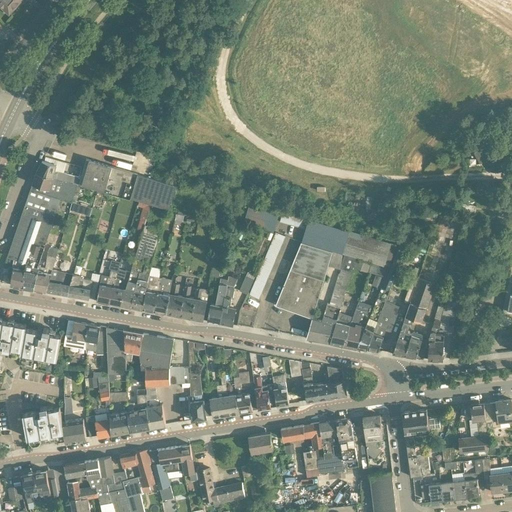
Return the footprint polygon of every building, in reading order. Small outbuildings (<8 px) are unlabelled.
[(0,0),(0,6),(8,14),(17,3),(18,4),(21,0),(0,0)] [(485,137),(471,145),(475,152),(477,151),(484,162),(494,157),(488,145),(489,144),(485,137)] [(66,160),(68,154),(55,150),(53,157),(66,160)] [(141,201),(165,208),(170,209),(177,185),(86,159),(82,175),(80,174),(79,177),(79,178),(81,178),(79,185),(139,201),(141,201)] [(79,178),(79,177),(71,174),(55,170),(57,165),(42,161),(36,172),(55,178),(77,184),(79,185),(81,178),(79,178)] [(55,178),(36,172),(31,189),(61,199),(72,203),(77,184),(55,178)] [(61,199),(31,189),(9,252),(7,257),(15,259),(27,263),(38,266),(61,199)] [(165,208),(141,201),(139,201),(138,206),(143,208),(141,217),(147,219),(152,204),(165,208)] [(86,215),(89,207),(73,203),(71,210),(86,215)] [(475,215),(477,206),(462,204),(461,213),(475,215)] [(258,207),(255,226),(278,229),(280,210),(258,207)] [(440,210),(432,207),(430,216),(437,218),(440,210)] [(175,220),(183,221),(185,213),(177,211),(176,217),(175,220)] [(283,212),(280,222),(285,223),(288,213),(283,212)] [(288,213),(285,223),(290,225),(293,215),(288,213)] [(293,215),(290,225),(295,226),(298,216),(293,215)] [(298,216),(295,226),(301,228),(304,218),(298,216)] [(304,218),(301,228),(306,229),(309,219),(304,218)] [(147,290),(150,276),(161,229),(145,224),(131,270),(131,272),(126,289),(124,289),(121,305),(143,309),(147,290)] [(214,236),(225,231),(222,226),(211,232),(214,236)] [(274,237),(283,241),(286,236),(276,232),(274,237)] [(272,242),(281,246),(283,241),(274,237),(272,242)] [(269,247),(279,251),(281,246),(272,242),(269,247)] [(332,252),(302,243),(276,305),(312,318),(328,265),(332,252)] [(397,270),(400,261),(405,248),(398,245),(382,287),(390,290),(397,270)] [(51,276),(52,270),(53,270),(59,249),(51,247),(49,249),(45,267),(40,266),(34,289),(48,292),(51,276)] [(267,252),(277,256),(279,251),(269,247),(267,252)] [(265,256),(275,261),(277,256),(267,252),(265,256)] [(355,259),(332,252),(328,265),(340,269),(330,304),(327,303),(322,321),(312,318),(307,338),(331,342),(339,313),(341,307),(352,268),(355,259)] [(424,266),(443,273),(448,259),(429,253),(424,266)] [(263,261),(273,265),(275,261),(265,256),(263,261)] [(22,287),(27,263),(15,259),(14,265),(9,265),(7,275),(12,277),(11,285),(22,287)] [(372,263),(355,259),(352,268),(368,273),(372,263)] [(261,266),(271,270),(273,265),(263,261),(261,266)] [(27,263),(22,287),(34,289),(40,266),(38,266),(27,263)] [(385,277),(389,268),(372,263),(369,272),(385,277)] [(76,264),(74,274),(70,295),(96,300),(99,280),(100,275),(92,273),(91,281),(81,280),(81,278),(81,277),(83,265),(76,264)] [(259,271),(269,275),(271,270),(261,266),(259,271)] [(218,278),(220,269),(214,267),(212,276),(218,278)] [(114,288),(118,271),(111,269),(110,277),(102,276),(97,301),(111,303),(114,288)] [(52,270),(51,276),(48,292),(70,295),(74,274),(52,270)] [(126,289),(131,272),(118,270),(118,271),(114,288),(111,303),(121,305),(124,289),(126,289)] [(257,276),(267,280),(269,275),(259,271),(257,276)] [(397,273),(395,279),(401,282),(404,276),(397,273)] [(381,289),(384,278),(375,275),(372,286),(381,289)] [(150,276),(147,290),(143,309),(154,311),(161,277),(150,276)] [(248,294),(254,279),(247,276),(240,291),(248,294)] [(255,281),(265,285),(267,280),(257,276),(255,281)] [(166,313),(169,294),(172,279),(161,277),(154,311),(166,313)] [(232,286),(235,286),(237,279),(229,277),(228,280),(226,280),(225,284),(220,284),(216,304),(211,303),(208,320),(221,323),(226,291),(231,292),(232,286)] [(392,353),(404,355),(408,341),(411,334),(408,333),(412,322),(421,323),(436,284),(418,278),(404,323),(392,353)] [(253,285),(263,290),(265,285),(255,281),(253,285)] [(180,315),(183,298),(178,297),(180,285),(173,283),(171,295),(169,294),(166,313),(175,314),(176,315),(178,315),(180,315)] [(191,317),(194,300),(189,299),(192,286),(185,285),(183,298),(180,315),(186,316),(187,317),(190,317),(191,317)] [(251,290),(261,294),(263,290),(253,285),(251,290)] [(235,286),(232,286),(231,292),(226,291),(221,323),(233,325),(237,308),(230,306),(232,299),(233,299),(235,289),(234,289),(235,286)] [(194,300),(191,317),(197,318),(199,319),(202,320),(202,319),(204,319),(207,302),(209,290),(196,288),(194,300)] [(249,295),(259,299),(261,294),(251,290),(249,295)] [(359,302),(353,318),(344,346),(357,348),(357,347),(366,327),(363,326),(366,319),(365,318),(370,305),(359,302)] [(441,320),(444,308),(438,306),(435,319),(441,320)] [(376,326),(367,349),(378,351),(384,337),(383,337),(385,332),(382,331),(385,322),(383,321),(386,314),(381,312),(376,326)] [(331,343),(344,346),(353,318),(339,313),(331,342),(331,343)] [(439,329),(441,322),(435,319),(432,327),(434,328),(437,329),(439,329)] [(0,320),(0,344),(2,345),(1,346),(5,346),(4,349),(9,350),(10,347),(21,349),(20,352),(23,343),(26,328),(27,325),(14,323),(13,326),(8,325),(9,322),(0,320)] [(86,340),(89,324),(69,320),(66,334),(65,345),(86,348),(86,340)] [(367,349),(376,326),(368,322),(366,327),(357,347),(367,349)] [(89,324),(86,340),(86,348),(87,349),(96,351),(96,353),(103,353),(108,353),(107,327),(100,326),(94,325),(94,324),(91,323),(90,324),(89,324)] [(108,358),(109,373),(121,373),(127,372),(126,359),(125,330),(107,327),(108,353),(108,358)] [(38,330),(26,328),(23,343),(20,352),(57,358),(62,334),(50,332),(51,329),(44,328),(43,334),(37,333),(38,330)] [(432,333),(429,343),(428,360),(443,360),(444,335),(436,335),(436,333),(437,329),(434,328),(432,333)] [(125,330),(126,359),(132,360),(133,350),(140,351),(143,333),(125,330)] [(143,333),(140,351),(141,351),(142,368),(146,368),(146,369),(169,368),(174,339),(143,333)] [(416,358),(422,341),(423,338),(411,334),(408,341),(404,355),(416,358)] [(191,387),(191,396),(192,420),(207,418),(206,414),(213,413),(211,401),(205,402),(200,375),(198,375),(194,342),(189,341),(190,367),(190,383),(191,387)] [(219,356),(219,353),(218,347),(207,345),(208,357),(219,356)] [(218,347),(219,353),(224,353),(225,361),(231,360),(230,349),(224,349),(224,348),(218,347)] [(303,373),(302,369),(301,362),(289,359),(291,374),(302,373),(303,373)] [(322,383),(313,385),(314,391),(319,391),(320,399),(321,399),(323,399),(325,399),(326,398),(344,395),(346,392),(343,369),(327,366),(330,383),(323,384),(322,383)] [(147,389),(147,399),(158,398),(155,385),(190,383),(190,367),(169,368),(146,369),(147,389)] [(314,391),(313,385),(310,368),(302,369),(303,373),(302,373),(307,401),(320,399),(319,391),(314,391)] [(259,409),(256,387),(249,388),(250,393),(243,394),(241,384),(250,383),(249,372),(239,373),(239,377),(235,378),(236,394),(239,412),(259,409)] [(273,377),(274,385),(278,406),(279,406),(280,406),(283,406),(284,405),(290,404),(285,375),(273,377)] [(239,412),(236,394),(228,395),(226,385),(225,376),(221,377),(222,384),(226,414),(239,412)] [(278,406),(274,385),(263,386),(261,376),(254,377),(256,387),(259,409),(265,408),(266,409),(268,408),(270,407),(278,406)] [(97,378),(90,378),(89,378),(89,379),(89,384),(90,386),(98,386),(98,383),(97,378)] [(109,378),(99,378),(99,383),(102,401),(110,399),(110,392),(109,381),(109,378)] [(211,401),(213,413),(213,417),(226,414),(222,384),(217,385),(219,397),(210,398),(211,401)] [(128,411),(131,431),(144,429),(145,429),(148,429),(149,428),(151,428),(148,407),(147,399),(147,389),(138,389),(138,404),(135,404),(135,402),(127,403),(128,411)] [(110,392),(110,399),(110,402),(128,401),(128,391),(110,392)] [(72,397),(65,398),(65,414),(74,413),(72,397)] [(484,404),(486,421),(498,420),(498,422),(509,420),(509,424),(511,423),(511,410),(511,399),(496,401),(496,402),(484,404)] [(486,421),(484,404),(484,402),(470,404),(472,420),(477,420),(479,437),(458,439),(460,452),(475,450),(476,452),(478,452),(478,450),(489,449),(486,421)] [(148,407),(151,428),(166,425),(162,404),(148,407)] [(64,431),(62,422),(60,407),(48,409),(47,406),(40,407),(41,414),(36,415),(35,412),(23,414),(28,438),(64,431)] [(426,409),(414,411),(410,411),(408,411),(405,411),(403,412),(402,412),(406,446),(415,445),(414,437),(409,437),(408,432),(417,431),(429,430),(426,409)] [(111,435),(131,431),(128,411),(109,414),(110,419),(111,435)] [(106,413),(95,415),(86,416),(89,436),(98,435),(98,437),(111,435),(110,419),(109,414),(106,414),(106,413)] [(377,448),(376,441),(383,440),(380,415),(363,417),(366,442),(367,454),(370,453),(374,457),(380,450),(377,448)] [(83,418),(76,420),(65,422),(62,422),(64,431),(66,443),(87,439),(83,418)] [(336,420),(340,444),(342,455),(356,452),(351,421),(347,419),(336,420)] [(431,430),(440,429),(439,419),(430,420),(431,430)] [(340,444),(336,420),(319,423),(325,457),(335,456),(333,445),(340,444)] [(325,457),(319,423),(281,429),(283,440),(295,438),(295,441),(298,440),(298,438),(312,435),(315,448),(316,450),(303,452),(306,471),(319,468),(317,459),(325,457)] [(270,433),(248,437),(251,453),(273,449),(270,433)] [(286,455),(295,453),(293,444),(284,446),(286,455)] [(190,445),(181,446),(183,463),(180,463),(182,469),(182,474),(185,474),(190,473),(191,481),(197,479),(196,471),(195,471),(190,445)] [(415,445),(406,446),(410,477),(431,474),(428,454),(416,456),(415,445)] [(173,497),(170,485),(166,472),(182,469),(180,463),(183,463),(180,446),(149,451),(163,500),(173,497)] [(443,460),(445,460),(451,459),(454,459),(455,447),(443,448),(443,460)] [(108,492),(116,511),(130,511),(127,496),(140,493),(150,491),(148,485),(154,483),(149,463),(152,463),(149,451),(149,450),(121,455),(124,467),(139,463),(142,475),(127,479),(128,480),(122,482),(124,489),(108,492)] [(335,456),(325,457),(317,459),(319,468),(320,474),(344,470),(343,461),(346,461),(346,462),(357,460),(356,452),(342,455),(335,456)] [(103,493),(108,492),(124,489),(122,482),(128,480),(127,479),(125,471),(113,474),(110,457),(99,459),(103,493)] [(254,465),(255,472),(256,474),(271,471),(269,459),(265,459),(265,457),(253,459),(254,465)] [(482,459),(484,480),(491,480),(492,493),(504,491),(502,473),(490,474),(490,470),(491,469),(490,458),(482,459)] [(109,511),(116,511),(108,492),(103,493),(99,459),(87,461),(88,478),(91,486),(92,488),(96,487),(98,497),(99,497),(101,504),(102,511),(109,511)] [(465,480),(467,497),(479,496),(477,481),(484,480),(482,459),(475,460),(476,472),(464,474),(465,480)] [(88,478),(87,461),(65,465),(67,476),(75,474),(76,477),(81,476),(82,479),(88,478)] [(255,472),(254,465),(242,466),(243,474),(255,472)] [(210,468),(198,470),(204,501),(215,499),(216,500),(219,500),(216,489),(213,489),(210,468)] [(35,472),(38,490),(44,489),(45,494),(46,500),(52,499),(52,497),(49,480),(46,470),(41,471),(40,471),(37,471),(36,472),(35,472)] [(395,511),(391,471),(369,474),(373,511),(395,511)] [(511,471),(502,473),(504,491),(511,490),(511,471)] [(38,490),(35,472),(33,473),(32,472),(29,473),(29,474),(22,475),(28,503),(34,502),(32,491),(38,490)] [(55,479),(49,480),(52,497),(59,496),(55,479)] [(453,481),(456,499),(467,497),(465,480),(453,481)] [(92,498),(90,486),(80,488),(79,481),(68,483),(71,500),(80,498),(81,499),(89,498),(92,498)] [(441,483),(443,500),(456,499),(453,481),(441,483)] [(216,489),(219,500),(219,502),(228,500),(228,498),(245,496),(242,483),(216,489)] [(443,500),(441,483),(422,485),(424,503),(443,500)] [(261,507),(257,485),(250,486),(254,509),(261,507)] [(10,501),(23,498),(21,486),(8,488),(10,501)] [(80,498),(71,500),(73,511),(90,511),(89,498),(81,499),(80,498)]
